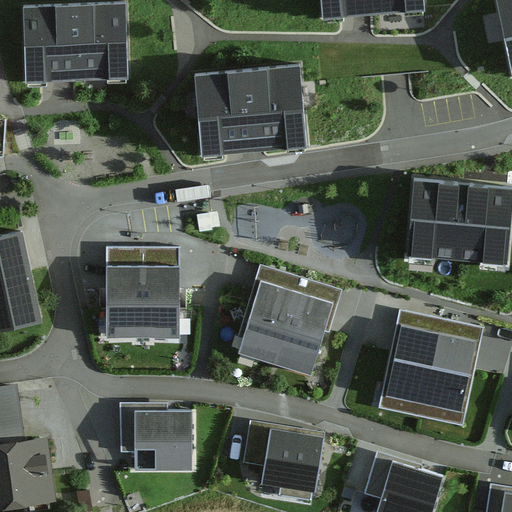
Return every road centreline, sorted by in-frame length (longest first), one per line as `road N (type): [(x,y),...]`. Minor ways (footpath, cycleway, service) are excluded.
road 1 (residential): [(511,133),(483,145),(51,209),(65,367)]
road 2 (residential): [(65,367),(103,386),(299,406),(483,459)]
